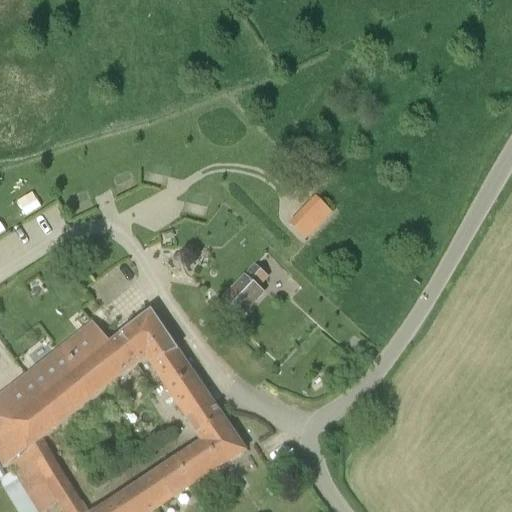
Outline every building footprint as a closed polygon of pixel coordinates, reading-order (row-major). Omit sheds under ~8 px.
[(115,179),(124,196),(141,188),(133,170),(115,179)] [(20,201),(30,218),(46,209),(36,192),(20,201)] [(80,218),(99,209),(92,192),(72,201),(80,218)] [(289,230),(307,248),(335,218),(316,201),(289,230)] [(254,266),(224,301),(242,316),(263,293),(257,288),(267,277),(254,266)] [(0,397),(0,468),(1,471),(9,466),(28,497),(14,505),(17,511),(46,511),(58,505),(62,511),(88,511),(45,441),(136,369),(134,366),(148,356),(145,351),(167,337),(152,313),(135,325),(109,342),(93,324),(0,397)] [(190,371),(167,337),(145,351),(148,356),(134,366),(136,369),(146,361),(161,382),(173,373),(178,381),(190,371)] [(197,437),(222,419),(190,371),(178,381),(173,373),(161,382),(161,384),(160,384),(185,421),(186,421),(197,437)] [(172,461),(190,488),(242,454),(243,456),(250,452),(246,446),(242,448),(222,419),(197,437),(196,437),(199,443),(172,461)] [(153,511),(190,488),(172,461),(93,511),(153,511)]
